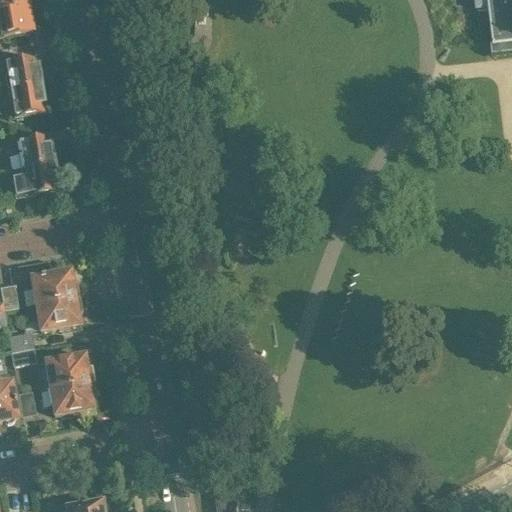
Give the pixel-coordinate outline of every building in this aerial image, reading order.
[(0,0),(0,12),(29,8),(27,0),(0,0)] [(489,11),(493,49),(511,46),(511,0),(475,0),(476,13),(489,11)] [(31,20),(29,8),(0,12),(0,41),(31,36),(28,20),(31,20)] [(11,93),(42,88),(39,72),(37,72),(37,68),(35,68),(33,61),(6,65),(11,93)] [(44,103),(42,88),(11,93),(16,121),(43,116),(41,107),(43,107),(43,103),(44,103)] [(24,172),(55,166),(53,151),(51,152),(50,148),(48,148),(47,140),(20,144),(24,172)] [(58,182),(55,166),(24,172),(20,173),(22,186),(14,187),(17,202),(57,195),(55,187),(57,186),(56,183),(58,182)] [(35,310),(79,302),(76,287),(72,288),(70,275),(23,283),(25,293),(32,291),(35,310)] [(0,291),(0,293),(2,306),(4,314),(18,312),(14,290),(0,291)] [(79,302),(35,310),(37,325),(23,327),(24,335),(39,333),(40,336),(79,330),(77,316),(81,316),(79,302)] [(11,356),(33,353),(30,337),(8,340),(11,356)] [(35,366),(33,353),(11,356),(13,370),(35,366)] [(49,393),(93,385),(91,370),(86,370),(84,359),(44,366),(49,393)] [(96,400),(93,385),(49,393),(54,420),(93,413),(91,401),(96,400)] [(0,387),(0,426),(4,425),(7,428),(13,427),(15,423),(17,423),(11,386),(0,387)] [(32,396),(18,398),(21,420),(35,418),(32,396)] [(222,453),(223,464),(237,463),(236,452),(222,453)] [(223,497),(215,496),(213,496),(215,511),(248,511),(249,508),(243,507),(245,487),(237,486),(237,479),(222,477),(220,492),(223,492),(223,497)]
